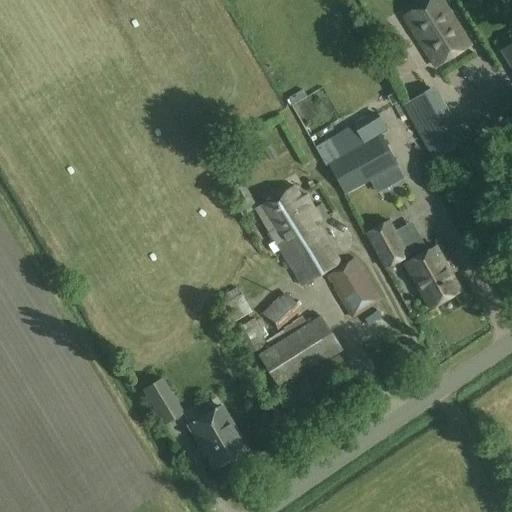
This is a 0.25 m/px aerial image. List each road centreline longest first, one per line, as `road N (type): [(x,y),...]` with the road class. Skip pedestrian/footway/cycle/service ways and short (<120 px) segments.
road 1 (unclassified): [(252,511),(511,337)]
road 2 (track): [(511,511),(437,388)]
